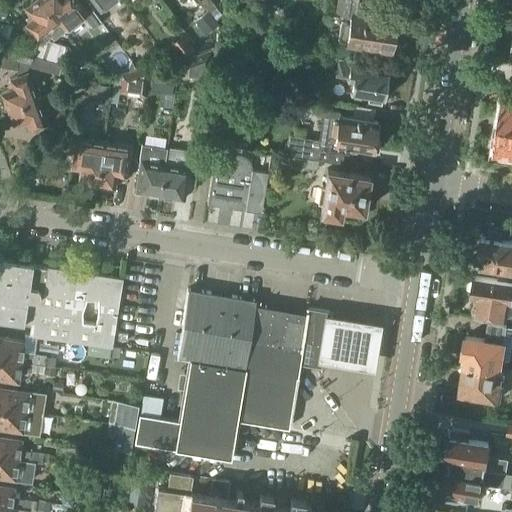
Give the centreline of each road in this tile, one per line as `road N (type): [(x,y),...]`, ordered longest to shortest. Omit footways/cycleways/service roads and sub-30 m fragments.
road 1 (residential): [(418,280),(0,212)]
road 2 (residential): [(381,511),(418,280)]
road 3 (residential): [(432,180),(460,0)]
